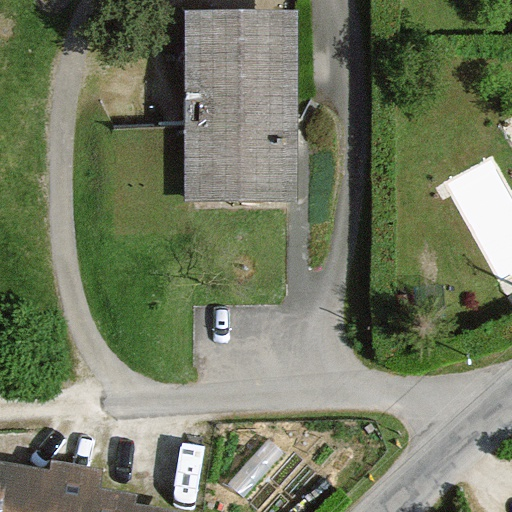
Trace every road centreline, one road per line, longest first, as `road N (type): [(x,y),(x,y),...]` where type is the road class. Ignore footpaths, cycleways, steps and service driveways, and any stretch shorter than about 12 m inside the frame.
road 1 (residential): [(511,404),(338,388),(0,409)]
road 2 (tertiary): [(511,406),(392,511)]
